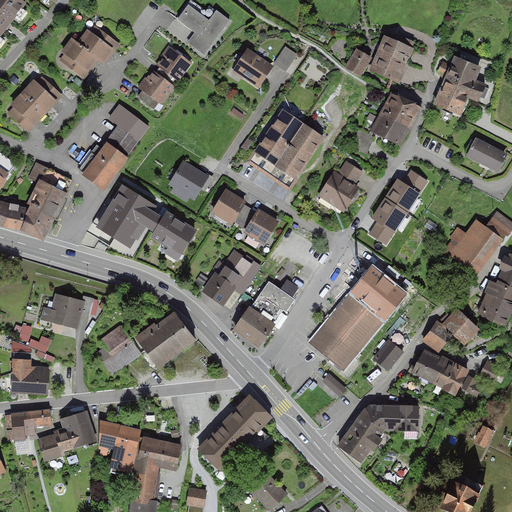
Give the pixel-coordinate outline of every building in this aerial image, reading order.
[(0,0),(0,37),(29,1),(27,0),(0,0)] [(189,41),(206,54),(232,19),(219,9),(211,19),(191,4),(179,18),(197,32),(189,41)] [(96,25),(82,45),(99,58),(98,59),(104,63),(120,43),(96,25)] [(416,50),(390,37),(375,69),(401,81),(416,50)] [(85,76),(98,59),(99,58),(82,45),(74,39),(60,58),(85,76)] [(304,55),(286,43),(274,61),(292,73),(304,55)] [(158,65),(180,81),(194,62),(173,46),(158,65)] [(359,47),(349,63),(363,72),(373,56),(359,47)] [(250,49),(236,70),(261,87),(276,66),(250,49)] [(459,113),(467,94),(477,98),(484,83),(474,78),(479,67),(454,56),(444,78),(448,80),(437,103),(459,113)] [(141,89),(162,105),(176,87),(154,71),(141,89)] [(25,96),(47,116),(63,98),(41,78),(25,96)] [(374,127),(402,142),(421,108),(393,93),(374,127)] [(47,116),(25,96),(8,114),(30,134),(47,116)] [(300,183),(331,137),(285,106),(254,152),(300,183)] [(130,110),(109,137),(128,153),(150,125),(130,110)] [(510,153),(480,136),(469,155),(500,172),(510,153)] [(87,172),(107,188),(131,158),(110,142),(87,172)] [(48,167),(36,161),(30,172),(42,178),(48,167)] [(195,198),(209,176),(187,162),(173,184),(176,186),(174,190),(187,199),(190,194),(195,198)] [(336,170),(318,196),(343,213),(361,187),(355,183),(363,172),(347,162),(339,172),(336,170)] [(428,180),(411,169),(405,179),(398,175),(387,193),(409,208),(428,180)] [(0,193),(11,179),(0,171),(0,193)] [(49,238),(70,195),(43,181),(31,205),(36,208),(26,227),(49,238)] [(123,185),(96,228),(131,249),(144,228),(154,233),(163,218),(152,212),(156,205),(123,185)] [(216,211),(237,223),(250,202),(228,189),(216,211)] [(409,208),(387,193),(374,215),(378,218),(370,234),(386,245),(409,208)] [(0,197),(0,223),(7,226),(23,228),(31,209),(0,197)] [(262,208),(249,231),(269,243),(282,220),(262,208)] [(511,236),(511,220),(499,210),(489,223),(510,239),(511,236)] [(197,231),(167,213),(163,218),(154,233),(151,238),(168,249),(165,253),(178,261),(197,231)] [(446,249),(480,274),(507,238),(478,216),(468,230),(463,226),(446,249)] [(257,262),(236,246),(223,263),(244,280),(257,262)] [(505,269),(499,282),(511,287),(511,254),(511,257),(507,255),(502,267),(505,269)] [(374,264),(309,339),(346,371),(411,297),(374,264)] [(241,288),(220,272),(206,289),(227,306),(241,288)] [(235,331),(262,349),(299,296),(272,278),(235,331)] [(509,323),(511,317),(511,287),(499,282),(495,280),(481,311),(509,323)] [(78,328),(87,299),(61,291),(56,305),(48,303),(43,318),(78,328)] [(480,327),(459,310),(447,323),(442,319),(427,338),(443,350),(457,333),(468,343),(480,327)] [(196,340),(176,312),(138,340),(158,368),(196,340)] [(33,327),(24,325),(19,339),(28,342),(33,327)] [(393,325),(390,335),(402,338),(405,329),(393,325)] [(93,348),(114,375),(142,353),(122,326),(93,348)] [(34,338),(30,345),(47,352),(50,345),(34,338)] [(389,368),(404,352),(390,339),(375,355),(389,368)] [(417,371),(432,379),(442,359),(428,352),(417,371)] [(444,356),(442,359),(432,379),(448,387),(460,365),(444,356)] [(14,359),(14,394),(55,394),(55,370),(36,370),(36,359),(14,359)] [(501,366),(488,359),(481,372),(494,379),(501,366)] [(471,371),(460,365),(448,387),(459,393),(471,371)] [(341,397),(349,388),(331,372),(324,381),(341,397)] [(479,397),(486,382),(471,376),(465,390),(479,397)] [(201,446),(208,453),(202,460),(213,470),(220,463),(228,471),(277,418),(249,393),(201,446)] [(419,406),(370,404),(340,445),(361,461),(384,429),(419,430),(419,406)] [(64,427),(55,430),(62,452),(97,440),(86,408),(60,417),(64,427)] [(51,409),(11,413),(13,441),(32,440),(31,427),(53,425),(51,409)] [(134,476),(142,433),(122,429),(102,425),(98,447),(115,451),(111,471),(134,476)] [(485,425),(476,442),(486,447),(495,430),(485,425)] [(45,457),(62,452),(55,430),(38,436),(45,457)] [(177,469),(182,446),(144,438),(139,461),(177,469)] [(0,479),(11,474),(0,451),(0,479)] [(133,500),(154,503),(160,467),(139,464),(133,500)] [(270,510),(289,494),(275,477),(256,492),(270,510)] [(445,508),(453,511),(479,511),(490,492),(461,478),(445,508)] [(189,487),(186,505),(205,507),(208,490),(189,487)]
